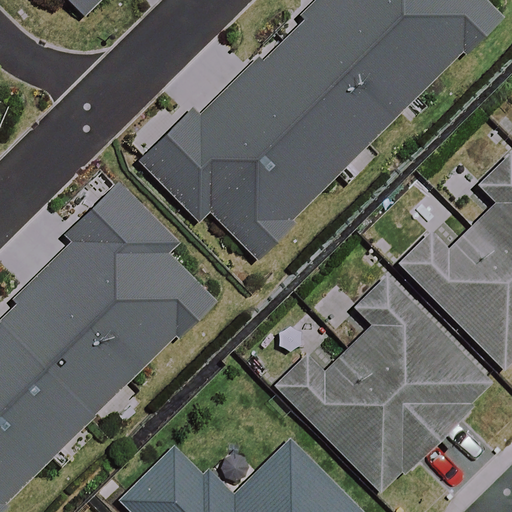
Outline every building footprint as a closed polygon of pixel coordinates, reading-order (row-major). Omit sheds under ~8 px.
[(66,0),(80,13),(92,0),(66,0)] [(207,213),(253,260),(504,17),(487,0),(310,0),(198,109),(195,106),(139,160),(198,221),(207,213)] [(511,171),(497,157),(467,188),(484,205),(466,223),(511,267),(511,171)] [(0,511),(1,511),(217,303),(168,253),(178,243),(121,185),(64,240),(67,244),(0,308),(0,511)] [(511,267),(466,223),(436,254),(418,237),(388,268),(494,372),(511,353),(511,267)] [(480,381),(374,277),(343,307),(361,325),(343,342),(435,432),(461,405),(459,403),(480,381)] [(435,432),(343,342),(312,373),(295,357),(265,387),(371,491),(389,473),(392,475),(435,432)] [(172,442),(120,495),(137,511),(358,511),(363,507),(289,434),(234,490),(209,466),(203,472),(172,442)]
